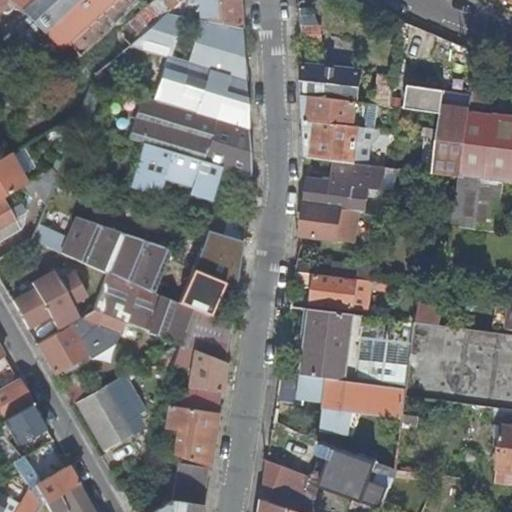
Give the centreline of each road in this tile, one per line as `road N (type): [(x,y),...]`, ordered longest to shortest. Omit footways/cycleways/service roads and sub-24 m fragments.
road 1 (residential): [(262,0),(274,182),(230,511)]
road 2 (unclassified): [(0,317),(113,511)]
